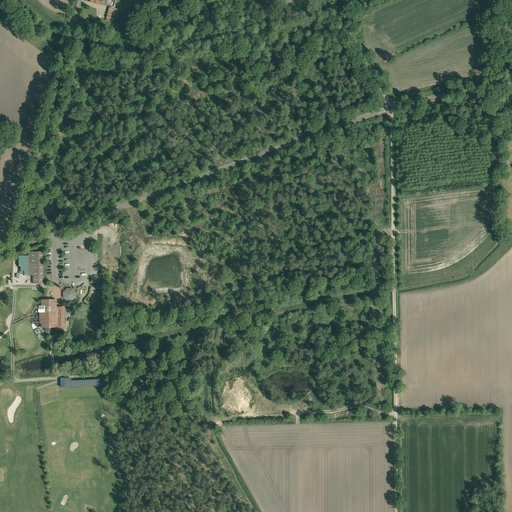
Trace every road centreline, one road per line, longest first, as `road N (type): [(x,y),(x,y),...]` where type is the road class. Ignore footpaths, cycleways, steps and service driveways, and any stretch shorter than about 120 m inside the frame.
road 1 (track): [(396,511),(388,107)]
road 2 (unclassified): [(388,107),(16,246)]
road 3 (unclassified): [(78,0),(16,246)]
road 4 (unclassified): [(511,76),(388,107)]
